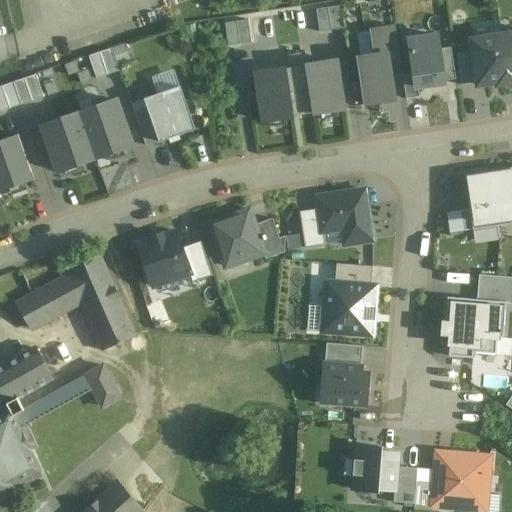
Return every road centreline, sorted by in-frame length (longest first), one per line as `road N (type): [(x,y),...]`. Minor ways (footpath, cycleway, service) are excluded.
road 1 (residential): [(0,255),(174,195),(412,151)]
road 2 (residential): [(399,407),(412,151)]
road 3 (unknown): [(64,233),(21,112)]
